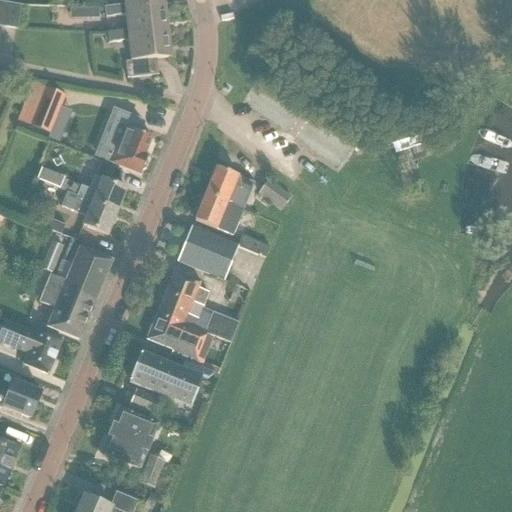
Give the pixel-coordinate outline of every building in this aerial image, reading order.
[(123,0),(124,7),(125,12),(164,7),(163,0),(123,0)] [(8,5),(0,3),(0,28),(5,29),(8,5)] [(18,15),(20,15),(21,7),(8,5),(5,29),(16,31),(18,15)] [(125,17),(127,33),(128,37),(167,33),(164,7),(125,12),(124,7),(104,9),(105,20),(125,17)] [(65,10),(65,22),(81,22),(81,10),(65,10)] [(99,10),(86,10),(86,20),(99,20),(99,10)] [(127,33),(107,35),(108,45),(128,43),(131,64),(124,64),(126,80),(157,77),(156,61),(170,59),(167,33),(128,37),(127,33)] [(64,97),(38,86),(23,125),(49,135),(60,108),(64,97)] [(135,100),(130,118),(168,129),(173,111),(135,100)] [(111,164),(141,176),(147,159),(144,158),(151,140),(125,129),(121,138),(114,135),(107,151),(115,154),(111,164)] [(41,170),(36,181),(58,190),(63,179),(41,170)] [(246,193),(250,184),(237,179),(238,178),(216,170),(205,196),(234,208),(241,191),(246,193)] [(126,192),(93,179),(89,190),(81,187),(80,188),(64,182),(60,192),(66,194),(117,214),(126,192)] [(290,199),(268,182),(258,195),(281,212),(290,199)] [(60,208),(86,218),(82,227),(107,237),(117,214),(66,194),(60,208)] [(234,208),(205,196),(195,223),(232,238),(243,211),(234,208)] [(49,221),(45,230),(61,237),(65,227),(49,221)] [(192,229),(178,264),(223,282),(237,248),(192,229)] [(237,248),(264,260),(268,250),(241,238),(237,248)] [(52,275),(62,248),(50,244),(40,270),(52,275)] [(79,342),(111,263),(79,250),(79,251),(74,249),(60,281),(49,277),(39,303),(55,309),(47,329),(79,342)] [(208,294),(198,290),(200,285),(174,274),(157,316),(207,336),(214,339),(230,345),(238,325),(202,310),(208,294)] [(146,342),(196,362),(207,336),(157,316),(146,342)] [(0,335),(0,344),(27,356),(22,367),(48,377),(62,342),(36,332),(33,339),(19,333),(20,330),(5,324),(0,335)] [(187,364),(184,373),(140,355),(129,384),(190,410),(202,381),(206,383),(214,375),(187,364)] [(2,409),(30,420),(40,396),(16,386),(18,381),(1,374),(1,373),(0,372),(0,409),(2,410),(2,409)] [(161,401),(136,391),(129,408),(154,418),(161,401)] [(158,426),(118,410),(100,455),(140,471),(158,426)] [(0,487),(3,488),(19,448),(0,440),(0,487)] [(148,458),(138,485),(153,491),(163,464),(148,458)] [(77,511),(133,511),(137,503),(115,494),(109,509),(83,498),(77,511)]
